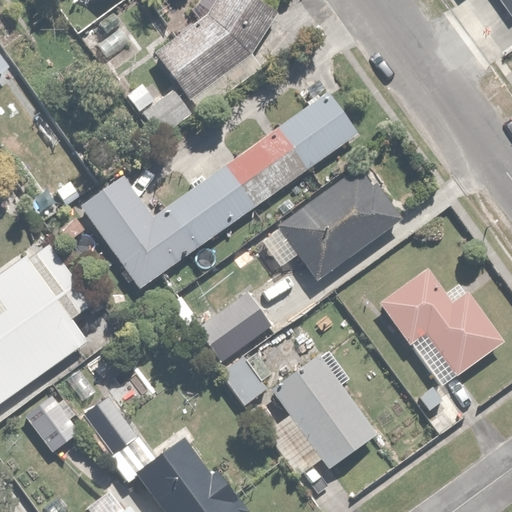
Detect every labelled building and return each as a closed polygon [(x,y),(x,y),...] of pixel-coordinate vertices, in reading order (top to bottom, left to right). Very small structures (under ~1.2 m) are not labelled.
[(251,56),(272,12),(248,0),(212,0),(205,15),(154,53),(190,101),(251,56)] [(188,116),(170,91),(143,111),(161,135),(188,116)] [(122,176),(79,207),(138,289),(355,133),(326,92),(152,217),(122,176)] [(315,281),(400,218),(360,164),(254,242),(275,269),(295,254),(315,281)] [(0,402),(83,343),(22,257),(0,272),(0,402)] [(425,268),(376,303),(435,385),(479,356),(501,340),(460,283),(444,295),(425,268)] [(270,328),(244,294),(197,330),(222,364),(270,328)] [(377,434),(321,355),(269,391),(288,417),(263,434),(292,474),(318,456),(327,469),(377,434)] [(49,394),(22,415),(51,453),(77,433),(68,420),(75,415),(63,399),(57,404),(49,394)] [(106,398),(82,415),(109,452),(105,455),(125,481),(152,461),(106,398)] [(234,511),(179,441),(133,477),(159,511),(234,511)] [(130,511),(113,487),(84,508),(87,511),(130,511)]
